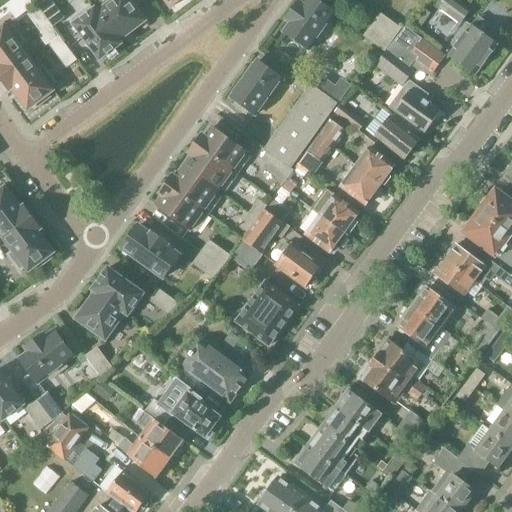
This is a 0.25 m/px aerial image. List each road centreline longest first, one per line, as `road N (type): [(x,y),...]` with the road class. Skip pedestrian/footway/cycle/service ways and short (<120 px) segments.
road 1 (residential): [(190,511),(280,388),(307,377),(358,309),(367,272),(436,174),(457,161),(511,88)]
road 2 (residential): [(97,241),(271,0)]
road 3 (residential): [(238,0),(24,156)]
road 4 (residential): [(0,334),(63,286),(97,241)]
